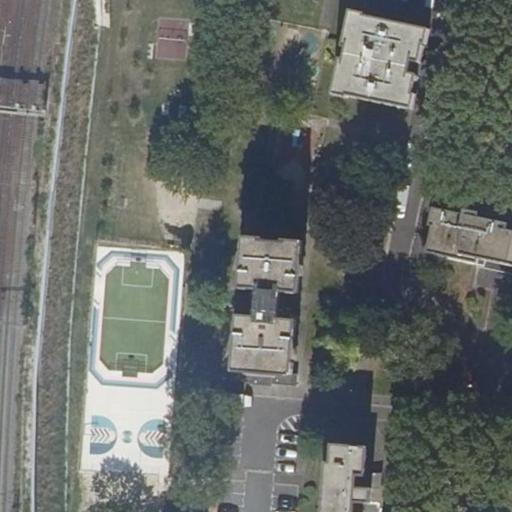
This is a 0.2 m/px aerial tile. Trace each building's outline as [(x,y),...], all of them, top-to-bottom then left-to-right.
[(350,13),(333,95),(349,98),(350,97),(412,109),(415,96),(413,95),(418,72),(423,45),(426,45),(430,31),(366,18),(366,16),(350,13)] [(511,231),(507,231),(508,224),(479,218),(480,214),(477,213),(479,203),(481,193),(458,188),(456,201),(458,202),(456,213),(431,209),(428,226),(431,227),(426,253),(477,263),(478,256),(511,263),(511,231)] [(253,374),(274,376),(291,378),(296,321),(279,319),(280,292),(299,293),(303,242),(283,241),(283,245),(261,244),(261,239),(243,238),(239,290),(257,291),(255,317),(237,316),(233,373),(253,374)] [(511,263),(478,256),(477,263),(511,270),(511,263)] [(274,387),(274,376),(253,374),(252,385),(262,386),(274,387)] [(372,490),(380,490),(381,475),(372,475),(372,477),(364,477),(367,449),(330,446),(328,464),(325,464),(321,511),(378,511),(379,505),(371,505),(372,490)] [(379,499),(380,490),(372,490),(371,505),(379,505),(379,499)]
